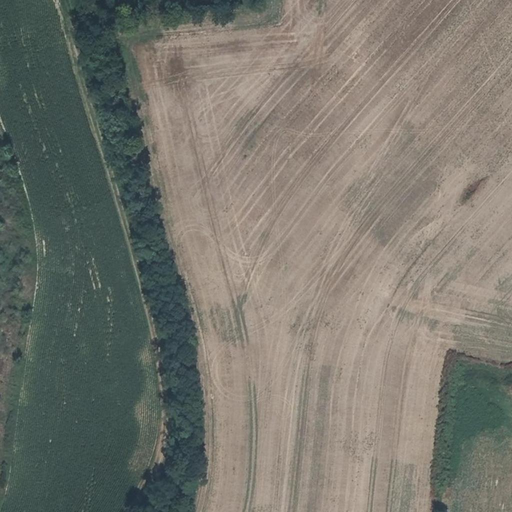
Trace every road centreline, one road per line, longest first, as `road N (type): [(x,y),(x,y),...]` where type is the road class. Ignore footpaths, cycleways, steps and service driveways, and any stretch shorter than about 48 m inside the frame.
road 1 (track): [(268,0),(266,16),(125,36),(151,184),(202,354),(205,445),(192,511)]
road 2 (track): [(24,246),(0,452)]
